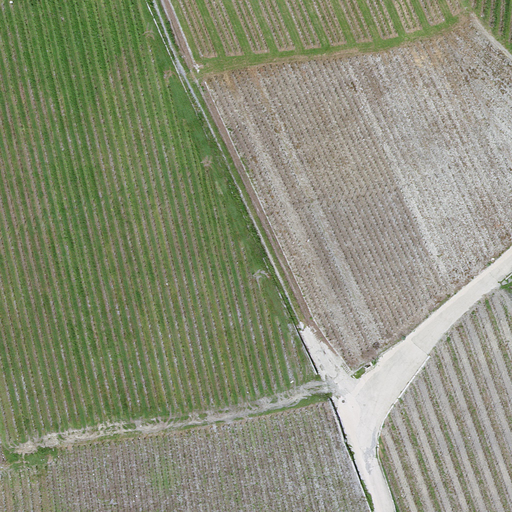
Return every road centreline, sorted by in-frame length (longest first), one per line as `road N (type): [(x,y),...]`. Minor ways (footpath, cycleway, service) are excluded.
road 1 (track): [(356,422),(155,0)]
road 2 (track): [(384,511),(356,422),(511,257)]
